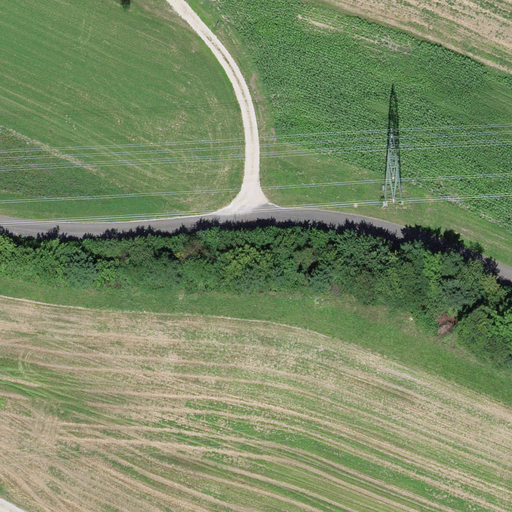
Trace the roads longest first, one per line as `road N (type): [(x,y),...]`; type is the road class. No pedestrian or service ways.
road 1 (unclassified): [(511,277),(411,237),(328,219),(112,231),(0,224)]
road 2 (track): [(253,219),(245,93),(176,0)]
